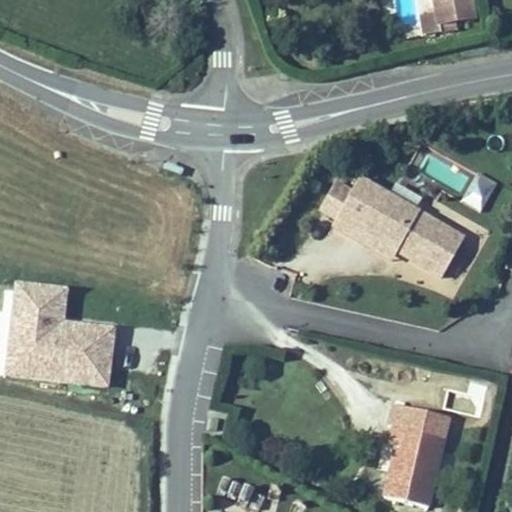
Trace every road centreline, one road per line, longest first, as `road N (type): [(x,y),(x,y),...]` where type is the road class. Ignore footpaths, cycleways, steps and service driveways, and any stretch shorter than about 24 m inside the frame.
road 1 (tertiary): [(511,74),(225,131)]
road 2 (residential): [(205,295),(431,343),(489,333)]
road 3 (tertiary): [(225,131),(114,111),(0,64)]
road 4 (residential): [(205,295),(180,511)]
road 5 (residential): [(225,131),(205,295)]
road 6 (residential): [(225,131),(226,58),(216,0)]
